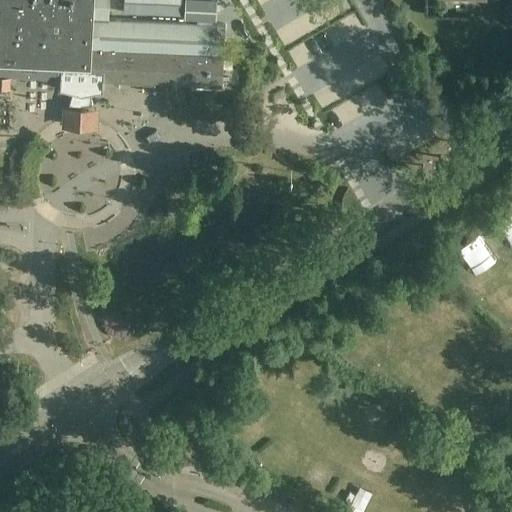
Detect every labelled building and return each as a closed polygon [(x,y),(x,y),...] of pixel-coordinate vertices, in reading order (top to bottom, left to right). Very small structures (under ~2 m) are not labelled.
[(0,0),(0,75),(61,78),(61,88),(73,91),(70,104),(92,105),(90,93),(103,90),(103,80),(222,86),(225,25),(107,19),(108,0),(0,0)] [(216,0),(185,0),(184,19),(216,20),(216,0)] [(328,17),(346,0),(329,0),(320,8),(328,17)] [(472,264),(488,251),(475,236),(459,249),(472,264)] [(476,311),(463,323),(478,339),(492,327),(476,311)] [(262,387),(283,400),(292,385),(271,373),(262,387)] [(372,408),(365,421),(381,429),(387,416),(372,408)] [(511,438),(497,447),(510,469),(511,467),(511,438)] [(359,497),(354,511),(376,511),(379,503),(359,497)]
